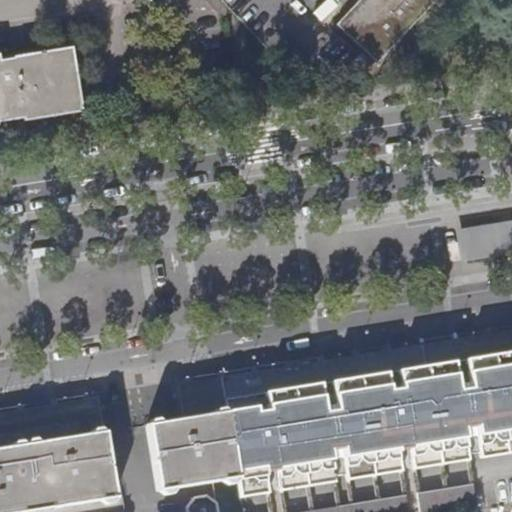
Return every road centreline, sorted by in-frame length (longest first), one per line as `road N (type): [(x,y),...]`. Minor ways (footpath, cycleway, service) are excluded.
road 1 (residential): [(0,383),(511,298)]
road 2 (secondary): [(511,107),(0,188)]
road 3 (unknown): [(130,511),(105,366)]
